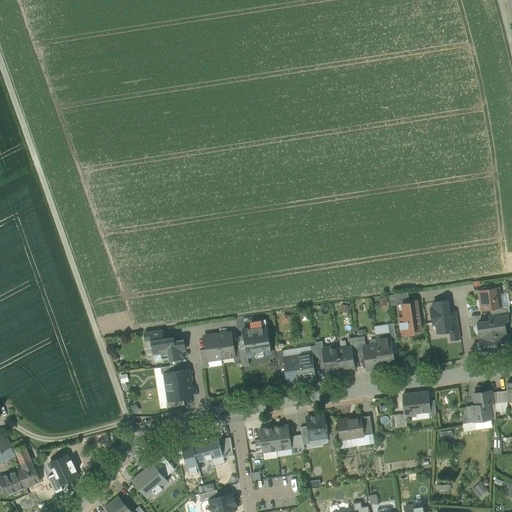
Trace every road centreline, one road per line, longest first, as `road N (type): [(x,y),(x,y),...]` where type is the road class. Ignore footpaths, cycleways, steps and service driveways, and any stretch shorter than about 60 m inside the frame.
road 1 (track): [(0,62),(136,443)]
road 2 (residential): [(471,372),(235,411)]
road 3 (residential): [(235,411),(169,424),(136,443),(74,511)]
